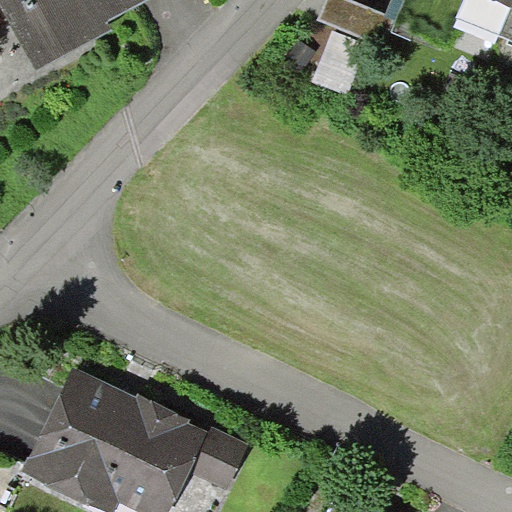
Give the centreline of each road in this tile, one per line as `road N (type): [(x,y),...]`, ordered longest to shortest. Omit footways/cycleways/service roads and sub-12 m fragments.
road 1 (residential): [(32,260),(511,505)]
road 2 (residential): [(32,260),(264,0)]
